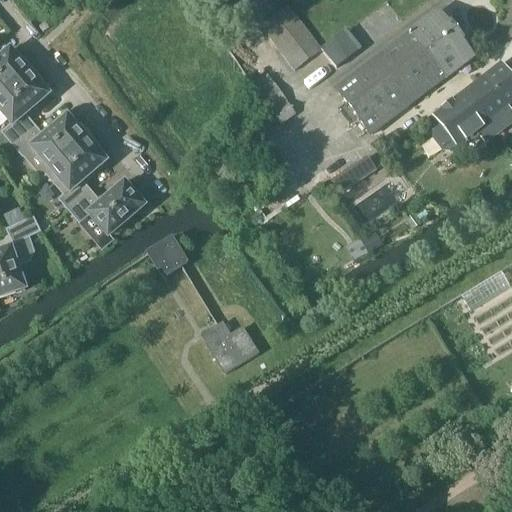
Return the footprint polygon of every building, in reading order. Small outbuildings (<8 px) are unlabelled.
[(261,28),(295,72),(323,50),(289,7),(261,28)] [(450,28),(439,13),(337,91),(371,136),(473,58),(461,43),(463,42),(451,27),(450,28)] [(362,50),(347,31),(323,51),(337,69),(362,50)] [(260,82),(232,45),(225,50),(258,95),(256,97),(263,106),(265,105),(281,125),(295,114),(267,76),(260,82)] [(0,99),(33,71),(23,59),(19,62),(10,52),(0,59),(0,99)] [(511,71),(502,59),(469,85),(484,105),(480,109),(498,132),(511,121),(511,115),(507,108),(511,104),(511,71)] [(2,135),(11,146),(33,128),(24,118),(49,97),(39,86),(42,83),(33,71),(0,99),(0,113),(12,127),(2,135)] [(484,105),(469,85),(432,113),(430,115),(438,127),(433,130),(432,139),(441,151),(447,152),(453,148),(455,149),(476,134),(482,143),(498,132),(480,109),(484,105)] [(50,172),(90,138),(80,126),(77,129),(67,118),(43,139),(33,128),(11,146),(22,158),(22,157),(41,180),(50,172)] [(69,213),(91,195),(82,185),(106,164),(97,153),(100,150),(90,138),(50,172),(69,194),(60,202),(69,213)] [(100,206),(91,195),(69,213),(79,225),(78,226),(102,253),(114,242),(110,238),(138,214),(140,217),(150,208),(138,194),(134,197),(124,185),(100,206)] [(414,215),(405,221),(412,232),(422,226),(414,215)] [(32,220),(7,232),(14,246),(39,234),(32,220)] [(376,236),(365,242),(372,255),(383,248),(376,236)] [(164,277),(185,265),(170,239),(144,254),(154,272),(159,269),(164,277)] [(0,299),(25,291),(11,250),(0,253),(0,299)] [(478,288),(460,300),(468,312),(509,288),(501,275),(478,288)] [(222,325),(201,338),(224,376),(257,356),(241,331),(230,337),(222,325)]
